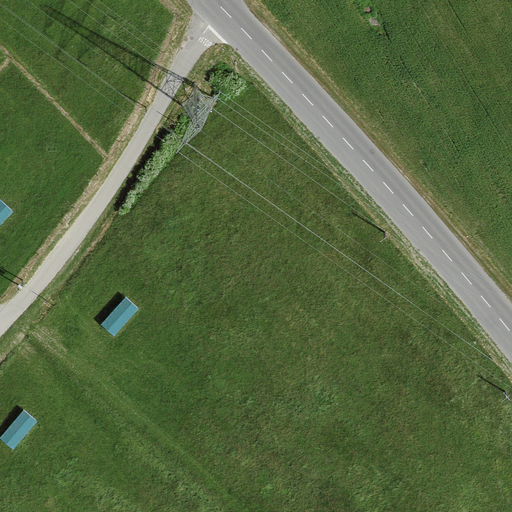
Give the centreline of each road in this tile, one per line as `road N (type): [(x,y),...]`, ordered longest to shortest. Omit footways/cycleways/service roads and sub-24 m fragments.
road 1 (secondary): [(511,334),(213,0)]
road 2 (track): [(0,324),(115,181),(221,8)]
